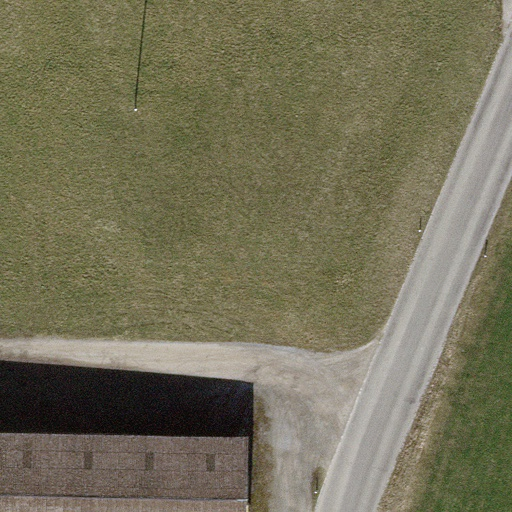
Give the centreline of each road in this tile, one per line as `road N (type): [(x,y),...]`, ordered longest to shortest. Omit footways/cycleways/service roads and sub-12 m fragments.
road 1 (tertiary): [(511,118),(352,511)]
road 2 (track): [(0,355),(404,383)]
